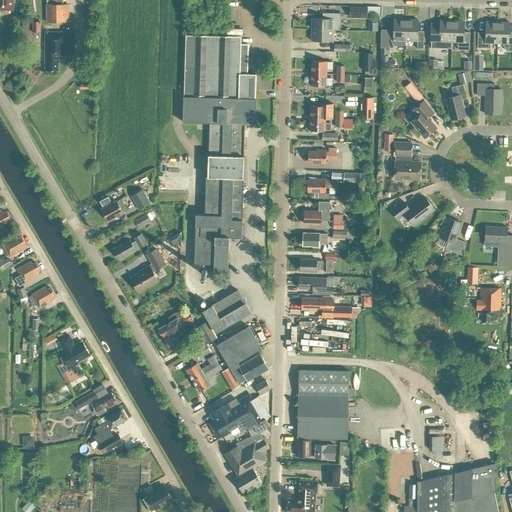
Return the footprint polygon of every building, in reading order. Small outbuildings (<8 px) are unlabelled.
[(0,0),(0,12),(7,12),(7,10),(14,11),(14,0),(0,0)] [(36,15),(36,0),(27,0),(28,22),(33,22),(33,15),(36,15)] [(69,4),(63,4),(62,0),(46,0),(47,22),(69,22),(69,4)] [(355,8),(355,18),(371,19),(371,9),(355,8)] [(322,18),(312,18),(312,29),(332,30),(332,23),(340,24),(341,13),(322,13),(322,18)] [(406,20),(394,19),(394,30),(388,30),(387,47),(393,48),(394,45),(405,46),(406,40),(406,20)] [(406,20),(406,40),(417,40),(417,48),(423,48),(424,31),(418,30),(418,20),(406,20)] [(452,41),(452,21),(440,21),(440,23),(431,23),(431,48),(451,48),(452,41)] [(464,21),(452,21),(452,41),(458,41),(458,49),(469,50),(470,32),(464,32),(464,21)] [(41,32),(41,22),(32,22),(32,32),(41,32)] [(498,22),(486,22),(486,32),(478,32),(477,47),(490,48),(490,42),(498,43),(498,22)] [(511,25),(510,25),(510,23),(498,22),(498,43),(503,43),(503,45),(506,51),(511,50),(511,25)] [(312,29),(312,40),(332,41),(332,30),(312,29)] [(66,55),(66,50),(74,50),(74,32),(45,32),(45,70),(58,70),(58,55),(66,55)] [(185,35),(184,96),(183,122),(210,123),(209,155),(208,176),(206,176),(205,214),(196,214),(196,225),(195,263),(214,264),(214,273),(227,274),(228,244),(229,244),(229,237),(242,237),(242,219),(245,124),(256,124),(256,98),(255,98),(256,74),(247,73),(248,44),(241,44),(241,36),(185,35)] [(438,69),(438,60),(429,59),(429,68),(438,69)] [(311,60),(311,73),(327,73),(327,69),(332,69),(332,62),(327,62),(327,61),(311,60)] [(372,70),(372,60),(364,60),(363,70),(372,70)] [(464,69),(472,69),(471,60),(463,61),(464,69)] [(483,69),(484,60),(475,60),(475,69),(483,69)] [(468,71),(458,74),(460,83),(464,82),(464,83),(471,81),(468,71)] [(327,73),(311,73),(311,85),(326,86),(326,85),(332,85),(332,78),(327,78),(327,73)] [(344,74),(337,73),(337,82),(344,82),(344,81),(349,81),(350,75),(344,75),(344,74)] [(372,87),(373,78),(362,77),(361,87),(372,87)] [(410,82),(404,86),(417,102),(423,97),(410,82)] [(494,83),(480,83),(479,95),(485,95),(485,114),(501,114),(502,89),(494,89),(494,83)] [(465,116),(460,100),(467,98),(463,84),(451,87),(454,96),(446,98),(452,119),(465,116)] [(374,97),(361,97),(360,118),(373,119),(374,97)] [(428,117),(434,112),(424,100),(413,109),(418,115),(411,121),(424,138),(437,128),(428,117)] [(333,104),(324,103),(323,106),(310,106),(310,118),(332,118),(333,104)] [(343,119),(344,114),(344,111),(336,111),(336,119),(343,119)] [(326,118),(310,118),(310,130),(325,131),(325,130),(331,130),(331,123),(325,123),(326,118)] [(343,119),(336,119),(335,127),(343,127),(343,126),(349,126),(349,119),(343,119)] [(385,132),(384,151),(393,151),(393,132),(385,132)] [(412,143),(395,142),(394,155),(396,155),(395,162),(394,178),(404,178),(405,180),(409,180),(410,178),(420,179),(421,163),(409,162),(409,156),(411,156),(412,143)] [(328,147),(328,152),(326,152),(326,150),(316,150),(316,152),(309,152),(309,162),(326,162),(326,159),(336,159),(336,158),(336,148),(328,147)] [(360,182),(360,173),(344,172),(343,181),(360,182)] [(316,178),(316,180),(308,180),(308,191),(325,191),(325,187),(335,188),(336,180),(326,180),(326,178),(316,178)] [(151,203),(143,189),(131,196),(139,210),(151,203)] [(409,208),(403,201),(391,210),(398,219),(405,213),(415,226),(425,217),(435,209),(424,196),(409,208)] [(121,209),(126,207),(121,199),(117,201),(116,200),(101,208),(109,221),(123,213),(121,209)] [(319,201),(318,211),(305,211),(304,223),(313,223),(313,224),(321,225),(321,220),(329,220),(329,201),(319,201)] [(8,221),(11,219),(6,211),(3,213),(2,210),(0,211),(0,229),(10,224),(8,221)] [(135,220),(139,228),(151,221),(151,220),(152,221),(153,221),(157,218),(153,210),(147,214),(147,213),(135,220)] [(447,217),(442,229),(441,228),(438,237),(448,240),(445,248),(461,254),(466,242),(456,238),(462,223),(447,217)] [(334,220),(333,229),(344,229),(344,228),(348,228),(348,221),(344,221),(344,220),(334,220)] [(486,226),(485,240),(503,241),(503,251),(511,251),(511,235),(507,235),(507,227),(486,226)] [(314,247),(319,247),(319,244),(327,244),(327,234),(319,234),(319,233),(303,233),(303,245),(313,246),(314,247)] [(147,244),(141,234),(134,238),(135,241),(132,243),(130,239),(114,248),(116,253),(116,255),(117,257),(119,258),(120,259),(147,244)] [(10,257),(25,249),(23,246),(25,245),(21,237),(18,238),(17,235),(2,244),(10,257)] [(170,254),(175,251),(170,242),(164,245),(170,254)] [(166,265),(157,248),(147,254),(153,265),(130,278),(139,292),(159,281),(154,272),(166,265)] [(0,267),(2,271),(12,264),(9,258),(8,257),(5,259),(4,258),(0,259),(0,267)] [(323,261),(317,261),(317,259),(301,258),(300,271),(316,272),(316,269),(322,269),(323,261)] [(20,286),(25,282),(39,274),(38,271),(40,270),(35,262),(33,263),(31,261),(17,269),(20,275),(15,278),(20,286)] [(430,272),(436,269),(433,262),(426,266),(430,272)] [(467,283),(477,283),(478,267),(467,267),(467,283)] [(326,278),(300,277),(300,288),(308,288),(308,289),(313,290),(313,294),(333,294),(333,287),(326,287),(326,278)] [(32,295),(28,297),(32,306),(37,303),(40,308),(54,299),(52,297),(55,295),(50,287),(48,289),(46,286),(32,294),(32,295)] [(21,298),(27,296),(24,287),(18,289),(21,298)] [(499,316),(499,306),(501,306),(501,288),(480,287),(479,309),(478,309),(478,318),(482,318),(482,321),(491,321),(491,316),(499,316)] [(238,290),(203,310),(216,332),(251,311),(238,290)] [(323,298),(310,297),(310,299),(302,298),(302,308),(314,308),(314,309),(322,310),(322,315),(321,315),(321,317),(333,317),(351,318),(355,318),(355,313),(356,313),(356,309),(352,309),(352,306),(334,306),(334,300),(331,300),(331,297),(323,296),(323,298)] [(168,318),(170,322),(160,328),(164,336),(165,336),(169,343),(171,344),(177,341),(181,339),(181,338),(188,334),(183,326),(193,319),(189,312),(187,313),(186,312),(183,312),(181,311),(178,311),(175,313),(171,315),(168,318)] [(217,337),(207,321),(197,327),(207,343),(217,337)] [(238,361),(262,348),(249,326),(217,345),(229,366),(238,361)] [(59,341),(63,348),(73,342),(69,335),(59,341)] [(69,348),(59,353),(64,362),(58,366),(67,382),(78,376),(73,367),(69,370),(68,369),(78,363),(77,362),(90,355),(82,342),(69,349),(69,348)] [(194,351),(199,359),(211,351),(207,344),(194,351)] [(238,361),(229,366),(239,382),(246,378),(248,380),(269,368),(260,353),(240,364),(238,361)] [(210,364),(201,369),(197,362),(186,369),(193,380),(219,364),(214,355),(208,359),(210,364)] [(219,364),(193,380),(199,391),(210,385),(206,377),(221,369),(219,364)] [(349,371),(299,370),(297,437),(347,439),(349,371)] [(232,389),(240,385),(234,375),(226,379),(232,389)] [(266,380),(255,386),(260,395),(271,388),(266,380)] [(98,397),(94,391),(75,402),(80,411),(88,407),(86,404),(90,401),(95,410),(94,410),(96,414),(98,413),(98,415),(106,411),(105,409),(113,404),(112,402),(116,400),(111,392),(99,399),(98,397)] [(242,440),(259,432),(259,431),(270,425),(265,418),(264,419),(249,394),(239,400),(240,401),(238,402),(236,398),(210,414),(213,419),(213,420),(209,422),(218,438),(222,435),(223,436),(231,431),(233,434),(247,426),(249,428),(253,426),(257,432),(242,440)] [(95,428),(98,434),(94,436),(104,453),(122,442),(118,434),(113,437),(108,428),(111,427),(111,428),(113,427),(115,427),(116,425),(127,419),(121,409),(105,419),(107,421),(95,428)] [(236,443),(238,445),(224,453),(239,476),(235,478),(244,493),(262,482),(253,468),(267,459),(262,452),(269,448),(259,432),(242,440),(236,443)] [(23,447),(34,447),(34,435),(22,436),(23,447)] [(430,449),(442,449),(442,436),(429,436),(430,449)] [(297,439),(297,456),(309,456),(309,439),(297,439)] [(350,442),(341,441),(340,453),(349,454),(350,442)] [(335,459),(336,445),(316,444),(315,458),(335,459)] [(33,452),(25,452),(25,462),(33,462),(33,452)] [(494,463),(471,468),(471,485),(471,496),(454,500),(454,511),(498,511),(494,491),(494,463)] [(340,466),(329,465),(328,485),(339,486),(340,466)] [(417,511),(454,511),(454,500),(471,496),(471,485),(471,468),(418,481),(417,509),(417,511)] [(70,476),(70,489),(84,488),(84,476),(70,476)] [(288,510),(288,511),(304,511),(314,511),(315,492),(317,492),(317,481),(300,480),(300,491),(301,491),(301,499),(289,499),(289,505),(288,506),(287,509),(288,510)] [(409,498),(417,498),(417,484),(409,484),(409,498)] [(151,511),(156,509),(173,500),(164,485),(148,495),(143,498),(151,511)] [(417,498),(409,498),(408,505),(404,506),(403,511),(417,511),(417,509),(417,498)] [(26,511),(30,511),(36,505),(30,499),(22,508),(26,511)]
